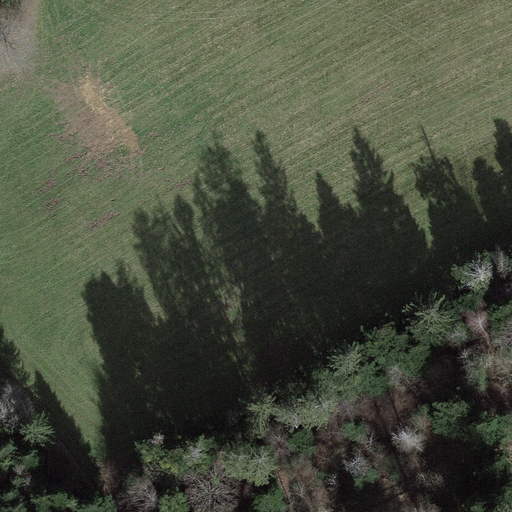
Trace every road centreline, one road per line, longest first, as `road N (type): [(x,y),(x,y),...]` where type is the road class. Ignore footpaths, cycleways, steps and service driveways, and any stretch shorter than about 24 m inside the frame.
road 1 (track): [(106,511),(46,422),(0,385)]
road 2 (track): [(511,460),(471,469),(382,511)]
